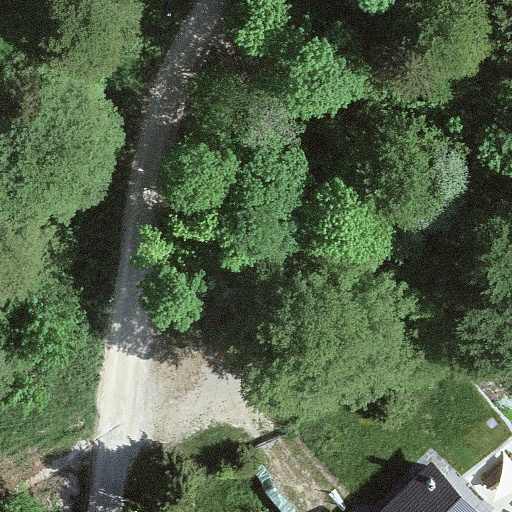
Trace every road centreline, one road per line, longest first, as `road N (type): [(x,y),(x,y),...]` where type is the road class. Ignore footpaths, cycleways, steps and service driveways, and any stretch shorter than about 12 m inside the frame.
road 1 (track): [(99,511),(155,109),(227,0)]
road 2 (track): [(108,449),(307,358),(369,320),(437,228),(511,184)]
